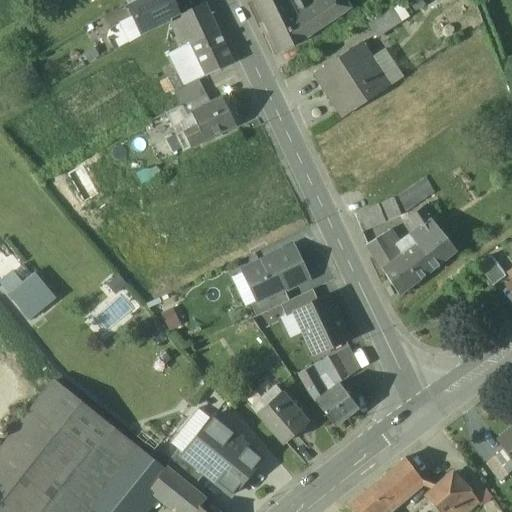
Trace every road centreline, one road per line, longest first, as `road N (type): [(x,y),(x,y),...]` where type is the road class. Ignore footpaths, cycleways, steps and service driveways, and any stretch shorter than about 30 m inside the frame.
road 1 (tertiary): [(414,420),(222,0)]
road 2 (tertiary): [(293,511),(414,420)]
road 3 (residential): [(511,349),(414,420)]
